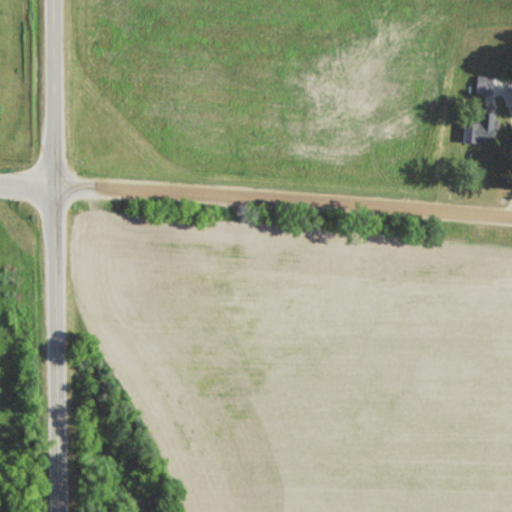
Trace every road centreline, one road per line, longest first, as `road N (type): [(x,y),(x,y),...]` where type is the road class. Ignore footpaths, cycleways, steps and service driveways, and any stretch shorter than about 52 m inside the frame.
road 1 (residential): [(55,189),(511,220)]
road 2 (residential): [(58,511),(55,189)]
road 3 (residential): [(55,189),(53,0)]
